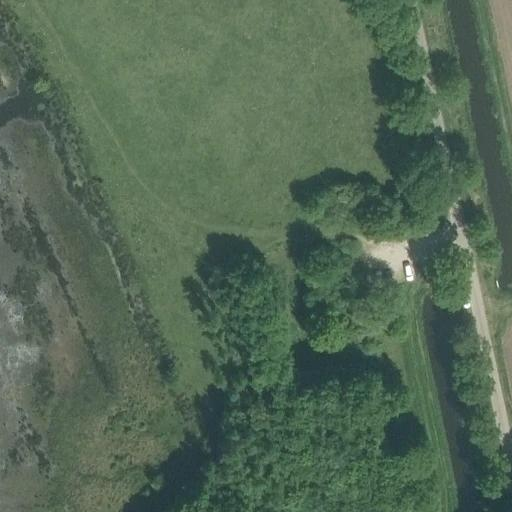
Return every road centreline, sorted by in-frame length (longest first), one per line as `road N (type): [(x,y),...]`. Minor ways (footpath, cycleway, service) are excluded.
road 1 (unclassified): [(511,488),(412,0)]
road 2 (track): [(438,511),(396,243)]
road 3 (track): [(511,129),(483,0)]
